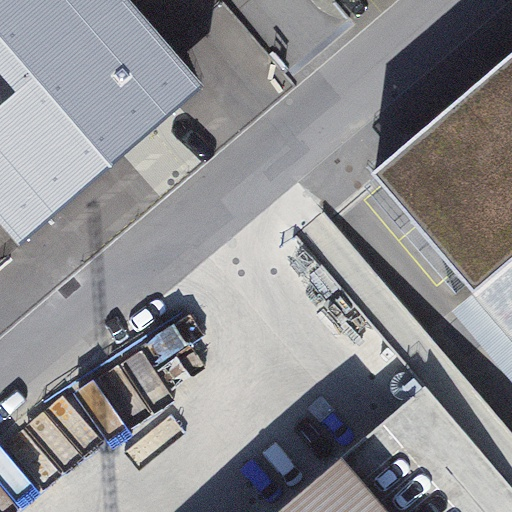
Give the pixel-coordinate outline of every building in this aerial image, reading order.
[(195,101),(108,0),(0,0),(0,208),(29,242),(195,101)] [(511,64),(368,188),(466,303),(511,264),(511,64)] [(511,264),(466,303),(511,355),(511,264)] [(369,489),(433,445),(406,406),(342,450),(369,489)] [(374,511),(337,469),(288,511),(374,511)]
